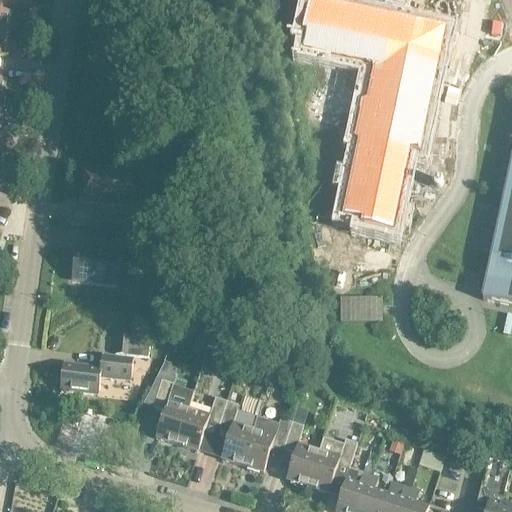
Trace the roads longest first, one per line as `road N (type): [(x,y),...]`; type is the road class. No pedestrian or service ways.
road 1 (residential): [(12,394),(67,0)]
road 2 (residential): [(201,511),(6,452)]
